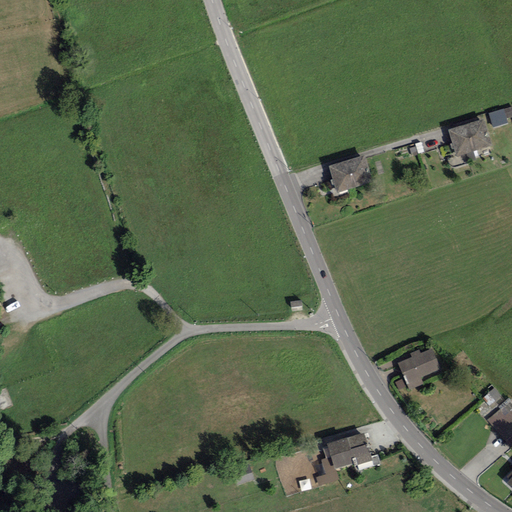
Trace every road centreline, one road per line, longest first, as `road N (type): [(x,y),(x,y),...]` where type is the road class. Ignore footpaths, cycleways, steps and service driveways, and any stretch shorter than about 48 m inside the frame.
road 1 (residential): [(111,511),(102,416),(114,392),(158,353),(201,330),(338,320)]
road 2 (track): [(54,0),(137,282),(188,333)]
road 3 (secondary): [(338,320),(211,0)]
road 4 (secondary): [(500,511),(443,469),(399,421),(338,320)]
road 5 (track): [(137,282),(37,309),(0,243)]
